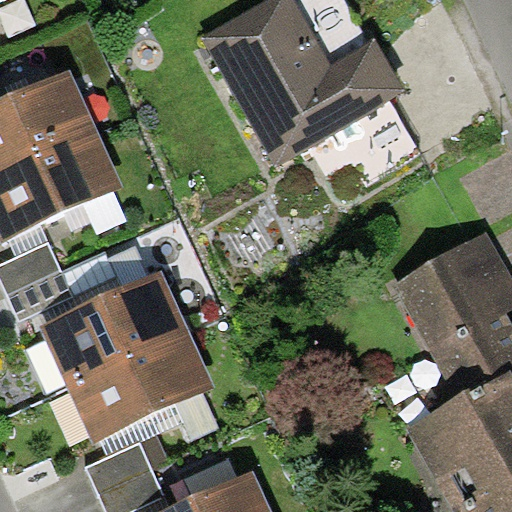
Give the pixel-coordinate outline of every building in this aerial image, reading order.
[(295,0),(272,0),(202,39),(274,168),(406,95),(376,41),(332,65),(295,0)] [(7,104),(0,107),(0,178),(95,133),(77,94),(69,76),(61,80),(7,104)] [(95,133),(0,178),(0,240),(3,247),(64,218),(123,191),(95,133)] [(511,280),(487,235),(394,286),(459,404),(511,374),(511,324),(507,316),(511,313),(511,280)] [(0,267),(0,281),(19,324),(73,299),(49,245),(0,267)] [(99,303),(41,330),(68,389),(188,333),(169,294),(161,275),(153,279),(99,303)] [(188,333),(68,389),(95,446),(156,417),(215,390),(188,333)] [(511,511),(511,374),(459,404),(409,432),(453,511),(511,511)] [(140,446),(87,471),(105,511),(134,511),(164,498),(140,446)] [(193,504),(174,511),(270,511),(262,494),(254,476),(246,479),(193,504)]
